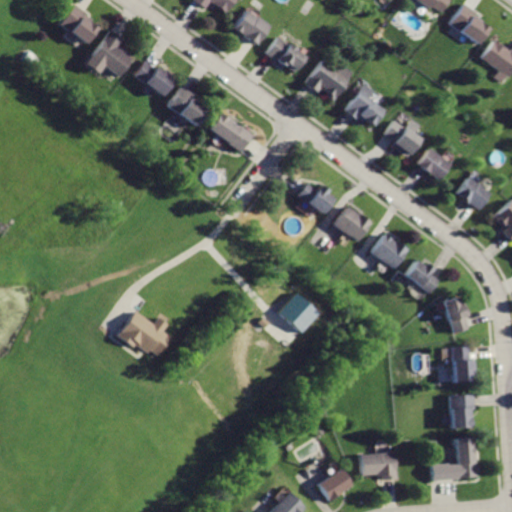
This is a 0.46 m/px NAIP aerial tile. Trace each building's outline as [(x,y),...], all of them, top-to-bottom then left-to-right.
[(193,0),(203,8),(209,0),(225,12),(234,0),(193,0)] [(412,0),(426,9),(428,7),(437,13),(446,0),(412,0)] [(74,4),(58,24),(83,44),(95,28),(82,17),(85,13),(74,4)] [(461,4),(446,24),(474,44),(485,28),(472,18),(475,14),(461,4)] [(246,9),(232,28),(255,44),(268,24),(246,9)] [(107,29),(87,55),(115,76),(128,59),(123,55),(126,51),(119,46),(123,40),(107,29)] [(278,36),(265,54),(292,72),(304,54),(278,36)] [(511,47),(507,54),(489,41),(478,58),(496,71),(491,79),(501,85),(511,69),(511,47)] [(319,60),(301,85),(314,94),(318,88),(324,93),(322,96),(329,101),(350,72),(339,65),(334,71),(319,60)] [(143,61),(132,76),(159,96),(172,79),(155,67),(154,68),(143,61)] [(361,83),(341,112),(354,121),(357,117),(370,126),(381,110),(367,100),(373,92),(361,83)] [(181,84),(165,106),(194,128),(206,111),(191,100),(195,94),(181,84)] [(218,114),(207,130),(238,152),(251,134),(239,125),(237,127),(218,114)] [(392,120),(382,135),(393,142),(389,147),(406,158),(419,138),(392,120)] [(426,148),(414,166),(437,181),(449,164),(426,148)] [(465,179),(453,195),(475,210),(486,194),(465,179)] [(304,181),(293,198),(318,215),(329,199),(322,195),(325,191),(317,185),(315,188),(304,181)] [(511,205),(508,201),(492,217),(503,228),(498,232),(510,243),(511,241),(511,205)] [(343,205),(331,224),(355,241),(368,222),(343,205)] [(381,233),(368,252),(391,268),(404,249),(381,233)] [(412,260),(400,277),(424,294),(434,281),(426,275),(430,269),(421,262),(419,265),(412,260)] [(276,311),(298,332),(317,312),(294,291),(276,311)] [(456,295),(438,302),(450,334),(464,329),(459,317),(464,316),(456,295)] [(152,321),(130,310),(116,337),(155,357),(167,334),(161,331),(165,322),(155,316),(152,321)] [(447,347),(450,383),(470,382),(468,361),(466,361),(465,345),(447,347)] [(447,396),(450,428),(468,426),(468,420),(470,420),(469,410),(472,410),(471,393),(447,396)] [(430,463),(431,480),(476,477),(475,460),(472,460),(470,437),(452,438),(454,462),(430,463)] [(392,449),(357,454),(359,474),(379,472),(380,478),(396,477),(392,449)] [(337,467),(314,482),(326,500),(349,485),(337,467)] [(286,491),(266,511),(296,511),(302,506),(286,491)]
